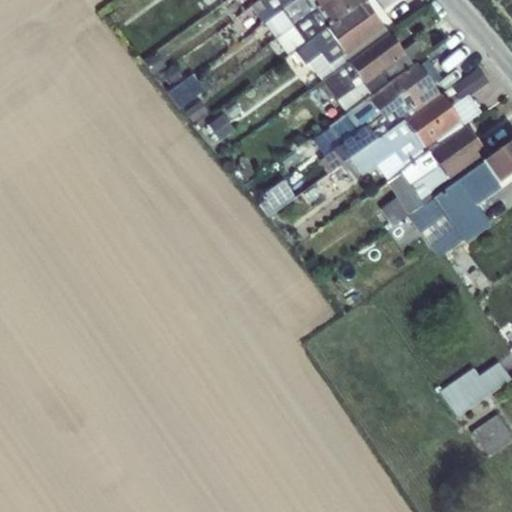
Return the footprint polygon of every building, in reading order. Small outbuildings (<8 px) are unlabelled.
[(225,0),(224,1),(231,9),(243,0),(225,0)] [(263,22),(294,0),(259,0),(250,7),(263,22)] [(317,9),(310,0),(294,0),(263,22),(275,38),(283,33),(293,26),(317,9)] [(310,0),(317,9),(328,0),(310,0)] [(328,0),(317,9),(328,25),(364,1),(362,0),(328,0)] [(364,1),(328,25),(326,27),(344,52),(346,54),(383,27),(364,1)] [(293,26),(283,33),(295,49),(296,48),(303,43),(326,27),(328,25),(317,9),(293,26)] [(326,27),(296,48),(304,58),(321,47),(332,61),(340,55),(344,52),(326,27)] [(358,76),(363,84),(379,72),(384,69),(404,54),(402,51),(389,33),(348,62),(358,76)] [(413,67),(417,64),(432,49),(422,36),(402,51),(404,54),(413,67)] [(348,62),(340,55),(332,61),(321,47),(304,58),(304,66),(308,63),(322,80),(348,62)] [(158,72),(167,68),(156,53),(143,62),(154,76),(158,72)] [(384,69),(393,81),(413,67),(404,54),(384,69)] [(167,68),(158,72),(170,88),(186,77),(175,62),(167,68)] [(358,76),(348,62),(322,80),(335,99),(353,87),(350,81),(358,76)] [(372,96),(368,99),(381,117),(392,109),(397,117),(412,108),(414,112),(440,95),(417,64),(413,67),(393,81),(388,85),(372,96)] [(461,101),(468,96),(488,82),(478,68),(451,87),(461,101)] [(379,72),(388,85),(393,81),(384,69),(379,72)] [(186,77),(170,88),(164,93),(177,109),(204,89),(191,72),(186,77)] [(363,84),(372,96),(388,85),(379,72),(363,84)] [(372,96),(363,84),(358,76),(350,81),(353,87),(335,99),(344,116),(368,99),(372,96)] [(423,147),(423,148),(460,122),(449,108),(440,95),(414,112),(403,120),(423,147)] [(401,163),(405,168),(428,152),(466,125),(480,113),(468,96),(461,101),(449,108),(460,122),(423,148),(423,147),(401,163)] [(381,117),(368,99),(344,116),(355,133),(366,125),(376,139),(403,120),(414,112),(412,108),(397,117),(392,109),(381,117)] [(206,125),(217,141),(234,129),(223,114),(206,125)] [(354,143),(360,139),(355,133),(344,116),(311,140),(321,154),(331,150),(337,146),(341,152),(346,148),(342,143),(350,137),(354,143)] [(401,163),(423,147),(403,120),(349,158),(361,174),(361,175),(375,165),(387,181),(405,168),(401,163)] [(349,158),(376,139),(366,125),(355,133),(360,139),(354,143),(350,137),(342,143),(346,148),(341,152),(337,146),(331,150),(341,163),(349,158)] [(428,152),(446,177),(448,179),(485,152),(466,125),(428,152)] [(511,140),(483,161),(497,183),(511,172),(511,140)] [(341,163),(331,150),(317,161),(327,175),(330,173),(340,164),(341,163)] [(405,168),(387,181),(385,182),(396,197),(379,209),(392,227),(409,215),(422,205),(419,200),(430,192),(428,190),(446,177),(428,152),(405,168)] [(349,158),(341,163),(340,164),(346,172),(351,180),(361,174),(349,158)] [(235,166),(243,179),(252,174),(244,160),(235,166)] [(497,183),(483,161),(422,205),(409,215),(432,247),(441,241),(448,249),(486,221),(472,201),(497,183)] [(346,172),(340,164),(330,173),(334,179),(346,172)] [(280,208),(296,197),(284,181),(269,192),(280,208)] [(307,194),(313,203),(321,197),(315,188),(307,194)] [(473,271),(463,278),(469,287),(479,280),(473,271)] [(439,392),(457,417),(510,379),(498,362),(478,376),(472,368),(439,392)] [(511,436),(497,414),(470,432),(488,455),(511,438),(511,436)]
